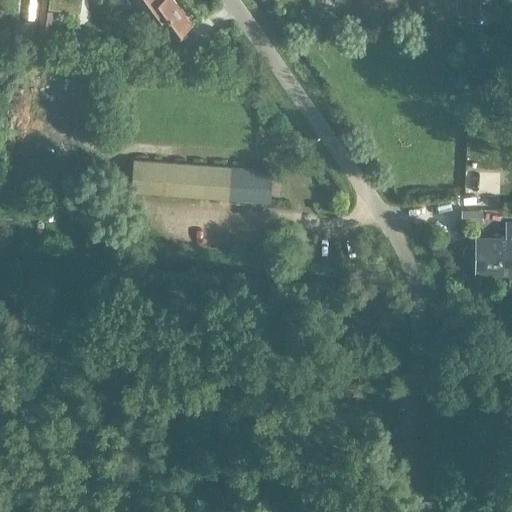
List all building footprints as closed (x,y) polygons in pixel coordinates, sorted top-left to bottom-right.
[(80,0),(49,0),(49,7),(79,10),(80,0)] [(134,0),(143,12),(146,9),(170,40),(191,24),(173,0),(134,0)] [(52,12),(40,11),(38,32),(50,33),(52,12)] [(36,23),(20,22),(19,34),(35,36),(36,23)] [(470,45),(457,44),(456,54),(473,56),(474,46),(469,46),(470,45)] [(455,77),(456,92),(465,92),(464,77),(455,77)] [(272,169),(133,159),(130,190),(270,201),(272,169)] [(506,236),(477,236),(476,272),(511,272),(511,222),(506,222),(506,236)]
